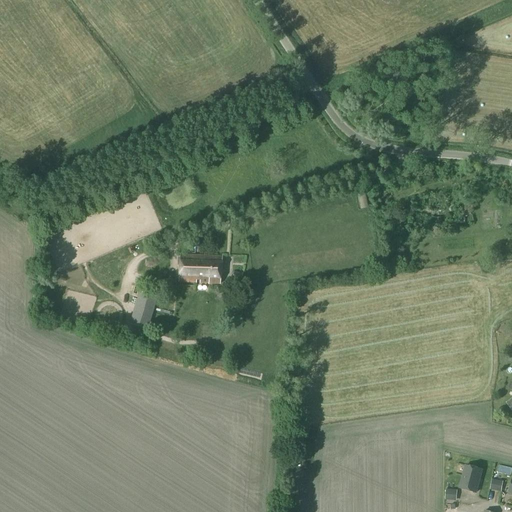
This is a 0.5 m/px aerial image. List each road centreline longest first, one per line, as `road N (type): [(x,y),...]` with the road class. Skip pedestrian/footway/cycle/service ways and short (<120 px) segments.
road 1 (track): [(313,86),(57,197),(32,199),(0,180)]
road 2 (unclassified): [(511,163),(353,136),(255,0)]
